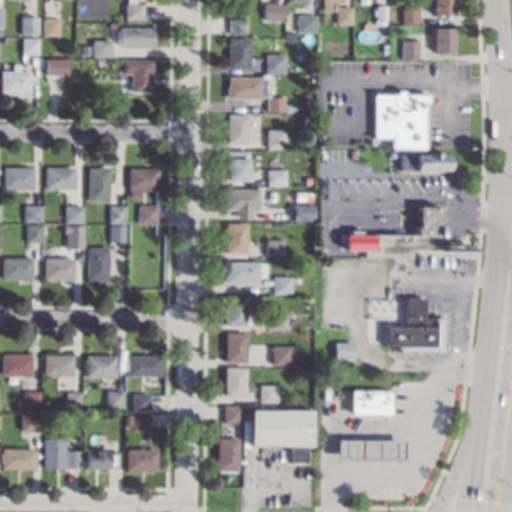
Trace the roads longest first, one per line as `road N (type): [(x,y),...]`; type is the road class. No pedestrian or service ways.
road 1 (residential): [(189,0),(187,511)]
road 2 (primary): [(493,0),(499,209),(479,425)]
road 3 (residential): [(189,320),(0,317)]
road 4 (residential): [(188,132),(0,130)]
road 5 (residential): [(187,501),(0,500)]
